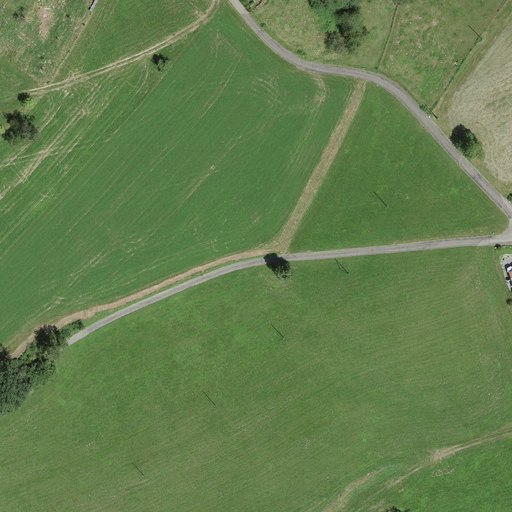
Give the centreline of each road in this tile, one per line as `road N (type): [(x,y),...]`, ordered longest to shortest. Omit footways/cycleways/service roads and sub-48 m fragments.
road 1 (residential): [(0,390),(99,322),(238,266),(511,236)]
road 2 (residential): [(511,216),(390,85),(295,60),(231,0)]
